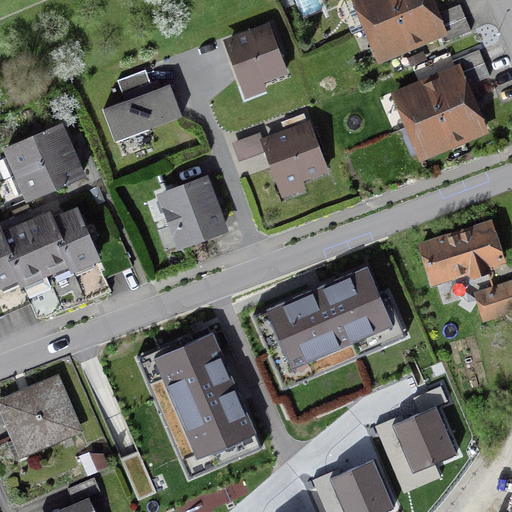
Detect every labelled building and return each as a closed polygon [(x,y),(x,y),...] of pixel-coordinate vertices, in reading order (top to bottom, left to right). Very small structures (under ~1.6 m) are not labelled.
[(361,0),(371,24),(427,2),(425,0),(361,0)] [(432,16),(427,2),(371,24),(384,56),(439,34),(437,29),(432,16)] [(461,5),(432,16),(437,29),(466,17),(461,5)] [(471,31),(466,17),(437,29),(439,34),(442,42),(471,31)] [(283,83),(267,35),(224,49),(241,97),(283,83)] [(479,50),(453,61),(458,73),(484,62),(479,50)] [(490,76),(484,62),(458,73),(463,86),(490,76)] [(403,95),(414,123),(469,100),(463,86),(458,73),(403,95)] [(181,119),(169,88),(104,112),(115,143),(181,119)] [(481,130),(469,100),(414,123),(426,152),(481,130)] [(327,176),(311,128),(268,142),(284,190),(327,176)] [(10,152),(19,172),(68,151),(59,131),(10,152)] [(79,178),(68,151),(19,172),(30,199),(79,178)] [(218,235),(201,187),(159,202),(176,250),(218,235)] [(77,213),(52,223),(69,266),(94,256),(77,213)] [(45,276),(69,266),(52,223),(50,217),(25,227),(45,276)] [(49,288),(45,276),(25,227),(1,237),(18,279),(25,297),(49,288)] [(501,266),(489,230),(425,251),(437,287),(501,266)] [(0,286),(18,279),(1,237),(0,233),(0,286)] [(381,253),(261,304),(290,372),(410,321),(381,253)] [(511,305),(511,284),(483,295),(490,314),(511,305)] [(265,434),(217,319),(153,346),(201,461),(265,434)] [(65,433),(47,386),(5,402),(24,450),(65,433)] [(454,454),(435,410),(396,427),(414,471),(454,454)] [(380,511),(391,508),(372,464),(333,481),(346,511),(380,511)] [(92,511),(88,499),(55,511),(92,511)]
